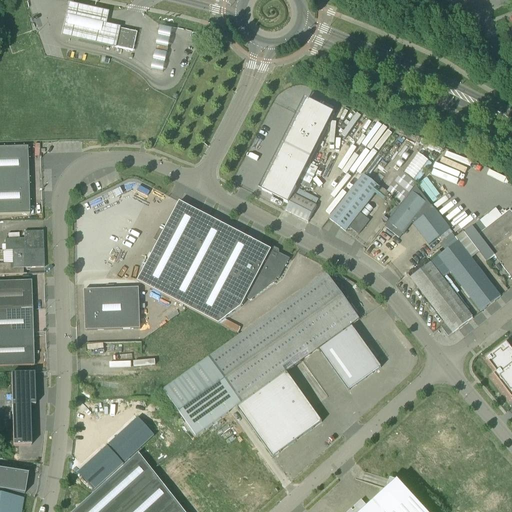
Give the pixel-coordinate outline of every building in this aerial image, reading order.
[(108,13),(68,5),(61,36),(115,48),(119,29),(105,26),(108,13)] [(137,32),(119,29),(115,48),(133,51),(137,32)] [(329,112),(307,101),(299,116),(326,130),(334,114),(330,112),(329,112)] [(326,130),(299,116),(292,131),(319,145),(326,130)] [(319,145),(292,131),(284,146),(311,159),(319,145)] [(284,146),(277,160),(304,174),(311,159),(284,146)] [(27,148),(0,148),(0,215),(29,215),(27,148)] [(269,175),(296,189),(304,174),(277,160),(269,175)] [(337,168),(329,190),(337,193),(345,171),(337,168)] [(402,173),(387,192),(401,204),(417,184),(402,173)] [(288,205),(293,195),(296,189),(269,175),(262,190),(284,202),(288,205)] [(345,232),(349,227),(358,235),(370,221),(360,213),(380,188),(364,176),(329,219),(345,232)] [(403,235),(416,219),(432,207),(416,187),(384,227),(399,239),(403,234),(403,235)] [(285,211),(286,211),(308,223),(316,207),(315,206),(318,200),(297,189),(293,195),(288,205),(285,211)] [(275,281),(276,278),(278,279),(289,260),(279,254),(278,251),(274,249),(271,250),(260,245),(236,232),(226,227),(200,213),(187,206),(180,202),(154,252),(140,277),(138,282),(219,325),(241,308),(246,299),(250,301),(277,281),(275,281)] [(455,227),(469,219),(462,208),(448,216),(455,227)] [(437,211),(414,225),(429,248),(451,233),(437,211)] [(478,235),(511,279),(511,213),(510,211),(478,235)] [(16,251),(44,250),(43,232),(24,232),(24,239),(5,240),(5,251),(16,251)] [(481,312),(500,297),(458,242),(438,257),(481,312)] [(16,251),(16,257),(12,257),(12,269),(11,269),(11,264),(0,264),(0,275),(23,275),(23,269),(44,268),(44,250),(16,251)] [(435,269),(430,263),(411,278),(445,323),(440,327),(448,337),(453,333),(453,334),(473,319),(442,279),(435,269)] [(326,274),(240,336),(159,395),(193,439),(318,349),(359,320),(326,274)] [(0,310),(32,310),(31,282),(21,282),(0,283),(0,310)] [(86,331),(140,329),(139,289),(84,291),(86,331)] [(0,368),(34,367),(32,310),(0,310),(0,368)] [(352,327),(319,351),(348,392),(381,368),(352,327)] [(511,350),(507,343),(486,359),(496,373),(493,375),(511,399),(511,350)] [(34,374),(11,375),(13,447),(31,446),(30,406),(35,406),(34,374)] [(287,374),(238,409),(273,458),(322,423),(287,374)] [(139,421),(131,428),(147,446),(155,439),(145,428),(139,421)] [(131,428),(124,434),(140,452),(147,446),(131,428)] [(124,434),(116,441),(133,459),(139,453),(140,452),(124,434)] [(133,459),(116,441),(109,448),(125,466),(133,459)] [(109,448),(102,455),(118,472),(125,466),(109,448)] [(96,493),(74,511),(184,511),(139,453),(133,459),(125,466),(118,472),(110,479),(103,486),(96,493)] [(102,455),(94,461),(110,479),(118,472),(102,455)] [(94,461),(87,468),(103,486),(110,479),(94,461)] [(87,468),(79,475),(96,493),(103,486),(87,468)] [(0,490),(24,495),(27,475),(0,470),(0,490)] [(425,511),(398,481),(396,482),(391,481),(388,490),(368,508),(361,501),(348,511),(425,511)] [(0,511),(20,511),(23,499),(0,494),(0,511)]
